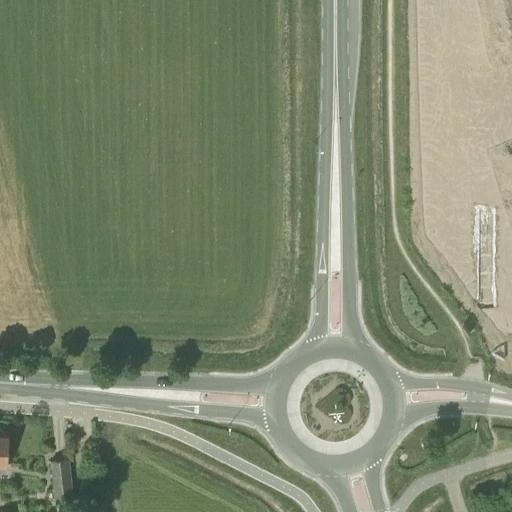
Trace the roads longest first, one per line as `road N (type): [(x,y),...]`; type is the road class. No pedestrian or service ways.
road 1 (track): [(390,0),(400,240),(472,348),(473,396)]
road 2 (primary): [(334,348),(339,0)]
road 3 (secondary): [(276,404),(0,383)]
